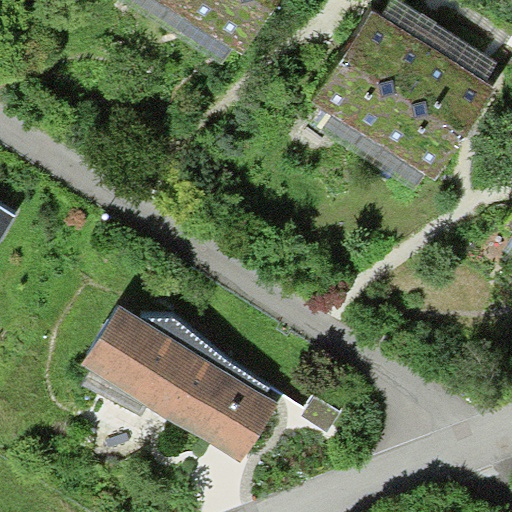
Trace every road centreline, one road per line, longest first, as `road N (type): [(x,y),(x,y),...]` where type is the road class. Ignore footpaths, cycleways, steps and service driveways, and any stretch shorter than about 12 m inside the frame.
road 1 (residential): [(0,124),(436,414),(466,449)]
road 2 (residential): [(298,511),(466,449)]
